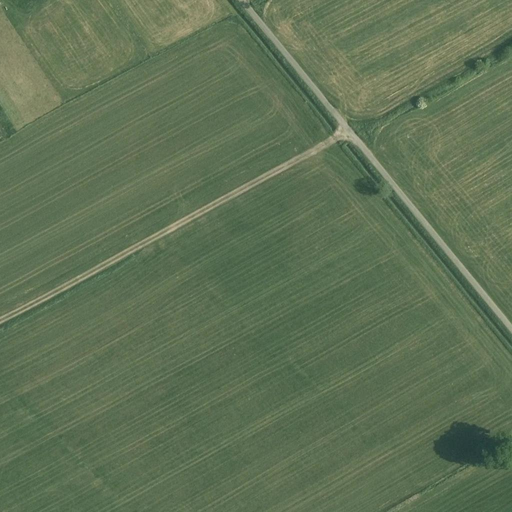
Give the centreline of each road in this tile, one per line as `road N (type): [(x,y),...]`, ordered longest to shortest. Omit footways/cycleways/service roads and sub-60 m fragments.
road 1 (unclassified): [(240,0),(511,330)]
road 2 (track): [(0,324),(349,133)]
